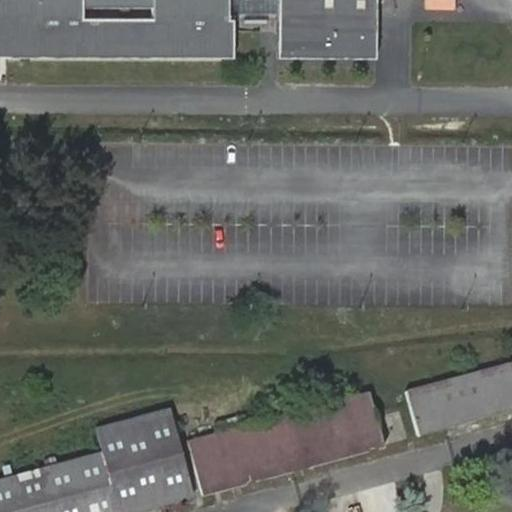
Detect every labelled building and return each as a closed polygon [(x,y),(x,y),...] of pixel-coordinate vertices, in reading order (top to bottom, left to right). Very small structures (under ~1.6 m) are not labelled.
[(0,0),(0,57),(233,58),(229,53),(0,52),(0,0)] [(0,0),(0,52),(229,53),(228,0),(0,0)] [(277,0),(251,0),(234,0),(234,20),(278,19),(277,0)] [(375,58),(374,0),(277,0),(278,19),(277,58),(375,58)] [(418,430),(511,404),(511,359),(408,387),(418,430)] [(198,489),(236,479),(225,443),(372,404),(369,387),(184,436),(198,489)] [(225,443),(236,479),(382,440),(373,404),(372,404),(225,443)] [(0,511),(132,511),(190,496),(168,412),(91,433),(95,449),(0,475),(0,511)]
